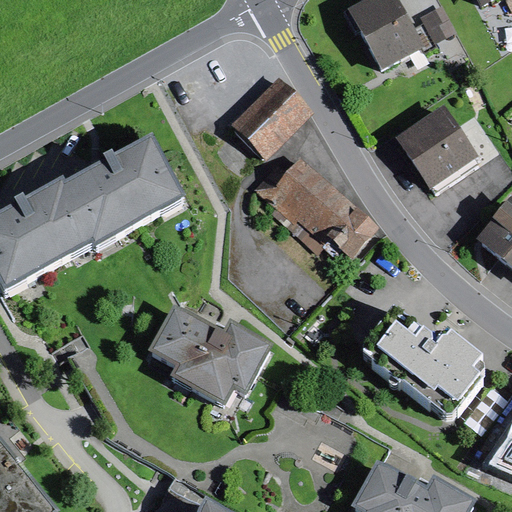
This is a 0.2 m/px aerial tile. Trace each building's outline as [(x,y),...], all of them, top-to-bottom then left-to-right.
[(397,0),(371,0),(348,14),(382,74),(423,52),(425,56),(438,50),(436,46),(424,25),(415,30),(397,0)] [(503,0),(477,0),(483,11),(503,0)] [(420,19),(424,25),(436,46),(457,34),(442,8),(420,19)] [(315,116),(279,80),(232,127),(267,163),(315,116)] [(445,108),(396,140),(431,192),(479,159),(445,108)] [(63,182),(0,217),(0,286),(6,296),(92,248),(94,253),(185,201),(153,139),(66,186),(63,182)] [(381,231),(302,160),(287,176),(278,167),(255,192),(276,209),(271,215),(318,258),(324,251),(334,259),(341,251),(353,262),(381,231)] [(511,199),(477,243),(511,272),(511,199)] [(149,355),(176,370),(171,379),(226,410),(235,394),(247,400),(274,349),(230,323),(224,335),(174,308),(149,355)] [(447,419),(454,419),(484,382),(481,380),(485,374),(484,367),(480,364),(484,360),(451,334),(447,340),(442,341),(436,350),(431,347),(433,345),(433,339),(394,309),(363,350),(364,360),(400,387),(401,386),(447,419)] [(492,390),(464,425),(482,439),(509,404),(492,390)] [(57,511),(0,441),(0,511),(57,511)] [(473,511),(478,505),(433,479),(428,491),(378,464),(352,510),(355,511),(473,511)] [(224,511),(206,501),(200,511),(224,511)]
